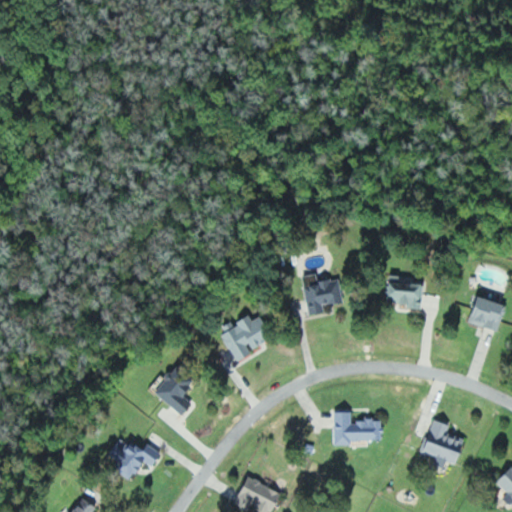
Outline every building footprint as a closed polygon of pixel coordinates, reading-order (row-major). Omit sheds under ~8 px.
[(345,301),(341,277),(320,280),(319,272),(304,274),(310,314),(327,311),(325,304),(345,301)] [(424,305),(426,280),(391,278),(390,303),(424,305)] [(471,322),(502,329),(508,301),(477,294),(471,322)] [(273,337),(262,314),(252,319),(250,315),(233,323),(232,321),(220,327),(238,361),(253,353),(251,348),(273,337)] [(156,389),(184,415),(195,403),(185,394),(198,381),(180,364),(156,389)] [(336,444),(369,443),(369,439),(383,438),(382,418),(354,419),(354,410),(335,411),(336,444)] [(424,451),(438,455),(435,463),(447,467),(449,460),(461,464),(469,438),(450,431),(453,423),(435,417),(424,451)] [(137,474),(146,459),(156,465),(164,452),(149,442),(147,447),(132,438),(126,448),(118,443),(110,457),(137,474)] [(511,466),(499,482),(510,492),(505,497),(511,503),(511,466)] [(235,501),(252,511),(255,507),(262,511),(273,511),(285,493),(252,474),(235,501)] [(98,511),(101,508),(86,496),(72,511),(98,511)]
